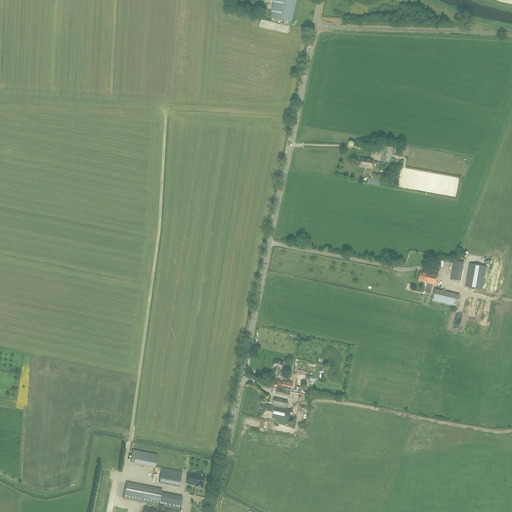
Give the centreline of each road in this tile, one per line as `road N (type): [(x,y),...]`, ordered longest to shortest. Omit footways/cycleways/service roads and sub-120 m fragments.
road 1 (tertiary): [(213,511),(314,26)]
road 2 (unclassified): [(314,26),(511,34)]
